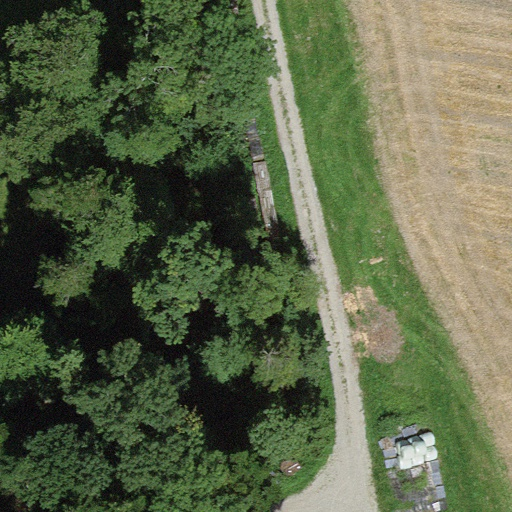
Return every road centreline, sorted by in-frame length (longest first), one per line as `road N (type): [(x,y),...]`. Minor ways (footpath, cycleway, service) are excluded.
road 1 (track): [(271,0),(373,511)]
road 2 (track): [(0,427),(242,508),(281,511)]
